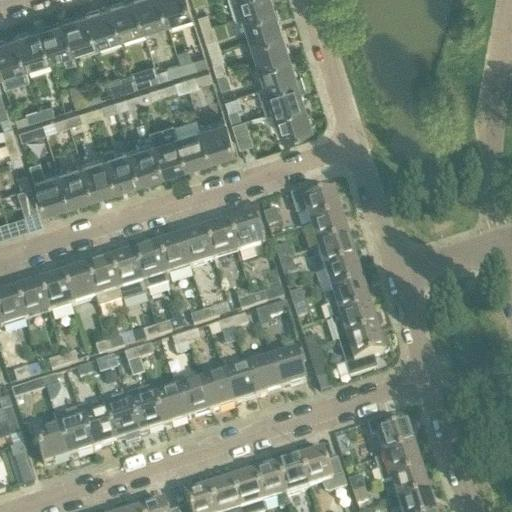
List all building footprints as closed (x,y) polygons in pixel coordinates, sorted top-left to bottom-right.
[(119,38),(143,30),(133,0),(110,8),(119,38)] [(143,30),(166,23),(159,0),(134,0),(133,0),(143,30)] [(159,0),(166,23),(189,15),(184,0),(159,0)] [(270,0),(228,0),(235,20),(243,18),(273,9),(270,0)] [(96,45),(119,38),(110,8),(85,15),(95,45),(96,45)] [(251,42),(280,32),(273,9),(243,18),(251,42)] [(201,31),(211,28),(207,14),(197,17),(201,31)] [(85,15),(62,23),(71,53),(72,52),(86,48),(87,53),(97,50),(96,45),(95,45),(85,15)] [(62,23),(39,30),(48,60),(62,55),(65,66),(75,63),(72,52),(71,53),(62,23)] [(205,43),(215,40),(211,28),(201,31),(205,43)] [(24,67),(48,60),(39,30),(14,38),(23,68),(24,67)] [(258,66),(288,57),(280,32),(251,42),(258,66)] [(14,38),(0,42),(0,72),(1,75),(4,87),(28,80),(24,67),(23,68),(14,38)] [(183,75),(206,67),(203,57),(179,65),(183,75)] [(265,89),(295,80),(295,78),(288,57),(258,66),(265,88),(265,89)] [(217,79),(227,76),(222,61),(212,64),(217,79)] [(170,79),(183,75),(179,65),(166,69),(170,79)] [(199,86),(212,82),(209,72),(184,80),(188,92),(199,88),(199,86)] [(135,90),(149,85),(146,76),(132,80),(135,90)] [(220,91),(230,88),(227,76),(217,79),(220,91)] [(265,88),(257,90),(265,114),(273,112),(273,113),(303,104),(299,92),(305,90),(300,76),(295,78),(295,80),(265,89),(265,88)] [(122,94),(135,90),(132,80),(119,84),(122,94)] [(177,95),(188,92),(184,80),(161,87),(164,97),(177,93),(177,95)] [(151,101),(164,97),(161,87),(137,95),(141,105),(151,102),(151,101)] [(88,105),(101,100),(98,91),(84,95),(88,105)] [(75,109),(88,105),(84,95),(72,99),(75,109)] [(130,109),(141,105),(137,95),(113,103),(116,113),(130,108),(130,109)] [(104,116),(116,113),(113,103),(89,110),(93,121),(104,117),(104,116)] [(280,137),(310,128),(303,104),(273,113),(280,137)] [(40,120),(54,116),(51,106),(37,110),(40,120)] [(242,123),(241,121),(237,109),(227,112),(232,126),(242,123)] [(28,124),(40,120),(37,110),(25,114),(28,124)] [(83,124),(93,121),(89,110),(66,118),(69,127),(82,123),(83,124)] [(56,131),(69,127),(66,118),(53,122),(56,131)] [(242,123),(232,126),(239,149),(253,145),(245,120),(241,121),(242,123)] [(200,130),(209,160),(232,153),(223,123),(200,130)] [(172,124),(149,132),(153,145),(163,175),(186,168),(176,137),(172,124)] [(22,142),(46,135),(43,125),(19,133),(22,142)] [(6,146),(16,142),(11,128),(1,131),(6,146)] [(186,168),(209,160),(200,130),(176,137),(186,168)] [(10,158),(19,154),(16,142),(6,146),(10,158)] [(138,183),(163,175),(153,145),(128,152),(138,183)] [(128,152),(116,156),(114,149),(103,153),(105,160),(115,190),(138,183),(128,152)] [(115,190),(105,160),(82,167),(91,197),(115,190)] [(57,175),(45,179),(39,162),(29,165),(34,183),(43,213),(67,205),(57,175)] [(67,205),(91,197),(82,167),(57,175),(67,205)] [(31,189),(30,188),(26,175),(16,178),(21,191),(21,193),(31,189)] [(21,191),(17,192),(24,215),(38,211),(31,189),(21,193),(21,191)] [(318,189),(290,198),(296,217),(306,214),(310,227),(340,217),(340,214),(338,207),(335,202),(333,194),(321,198),(318,189)] [(267,227),(279,223),(275,211),(263,215),(267,227)] [(251,217),(227,225),(237,256),(261,248),(251,217)] [(340,217),(310,227),(317,250),(347,241),(347,237),(345,229),(343,226),(340,217)] [(0,239),(14,235),(9,221),(0,223),(0,239)] [(227,225),(203,232),(213,263),(237,256),(227,225)] [(203,232),(179,240),(189,271),(213,263),(203,232)] [(179,240),(156,247),(165,278),(166,278),(189,271),(179,240)] [(347,241),(317,250),(324,273),(355,263),(358,262),(359,259),(356,249),(354,248),(353,248),(350,249),(348,242),(347,241)] [(279,263),(291,259),(287,246),(274,249),(279,263)] [(156,247),(132,255),(144,293),(168,285),(166,278),(165,278),(156,247)] [(132,255),(108,262),(121,303),(122,303),(122,304),(146,297),(144,293),(132,255)] [(282,274),(294,270),(291,259),(279,263),(282,274)] [(108,262),(85,270),(95,301),(98,311),(121,303),(108,262)] [(355,263),(324,273),(328,285),(332,296),(362,286),(362,283),(360,275),(358,273),(356,266),(355,263)] [(85,270),(60,277),(70,309),(95,301),(85,270)] [(60,277),(37,285),(47,316),(70,309),(60,277)] [(37,285),(13,292),(23,324),(47,316),(37,285)] [(332,296),(323,298),(325,305),(328,307),(332,320),(330,321),(330,322),(370,310),(369,308),(369,305),(367,297),(365,295),(362,286),(332,296)] [(250,308),(284,297),(281,288),(263,293),(263,294),(247,299),(250,308)] [(293,309),(306,305),(301,291),(289,295),(293,309)] [(13,292),(0,296),(0,330),(23,324),(13,292)] [(241,312),(250,308),(247,299),(237,302),(241,312)] [(269,319),(289,313),(286,303),(266,309),(269,319)] [(297,319),(309,316),(306,305),(293,309),(297,319)] [(216,309),(203,313),(206,323),(219,319),(216,309)] [(370,310),(330,322),(337,344),(338,345),(346,343),(377,333),(376,332),(380,331),(380,330),(382,326),(379,319),(376,317),(375,317),(372,318),(370,311),(370,310)] [(203,313),(190,318),(193,327),(206,323),(203,313)] [(244,316),(231,320),(234,330),(247,326),(244,316)] [(231,320),(218,325),(221,334),(234,330),(231,320)] [(159,338),(172,334),(169,324),(168,324),(158,328),(156,329),(159,338)] [(159,338),(156,329),(143,333),(146,342),(159,338)] [(197,331),(184,335),(187,345),(200,341),(197,331)] [(346,343),(338,345),(349,380),(377,371),(373,359),(384,355),(386,355),(389,349),(387,342),(383,340),(382,339),(379,340),(377,333),(346,343)] [(184,335),(171,340),(174,348),(173,349),(176,357),(190,353),(187,345),(184,335)] [(308,355),(320,351),(315,338),(304,341),(308,355)] [(124,349),(121,340),(118,341),(108,344),(112,353),(124,349)] [(112,353),(108,344),(105,345),(95,348),(98,358),(112,353)] [(150,346),(137,351),(140,360),(153,356),(150,346)] [(137,351),(124,355),(126,364),(140,360),(137,351)] [(294,353),(270,361),(280,392),(304,384),(303,380),(298,366),(305,364),(301,351),(294,353)] [(316,380),(327,376),(320,351),(308,355),(316,380)] [(74,354),(61,359),(64,369),(78,365),(74,354)] [(61,359),(48,363),(51,373),(64,369),(61,359)] [(117,371),(113,359),(95,364),(99,376),(117,371)] [(267,362),(246,368),(256,399),(280,392),(270,361),(267,362)] [(89,366),(76,370),(79,380),(92,375),(89,366)] [(243,369),(222,376),(232,407),(256,399),(246,368),(243,369)] [(16,384),(30,380),(26,370),(13,374),(16,384)] [(42,392),(58,386),(56,376),(38,382),(42,392)] [(220,377),(199,383),(209,415),(232,407),(222,376),(220,377)] [(182,380),(173,383),(175,391),(185,422),(209,415),(199,383),(196,385),(185,388),(182,380)] [(14,401),(42,392),(38,382),(11,391),(14,401)] [(149,390),(125,398),(128,406),(138,437),(161,430),(152,399),(149,390)] [(172,392),(152,399),(161,430),(185,422),(175,391),(172,392)] [(125,397),(101,405),(103,409),(114,445),(124,442),(125,447),(139,442),(138,437),(128,406),(125,398),(125,397)] [(86,408),(77,411),(91,452),(114,445),(103,409),(100,410),(89,413),(86,408)] [(6,428),(15,425),(10,410),(1,413),(6,428)] [(74,412),(53,418),(67,460),(91,452),(77,411),(74,412)] [(40,424),(27,428),(31,439),(34,438),(43,467),(67,460),(53,418),(53,419),(56,429),(54,430),(44,433),(40,424)] [(392,419),(366,428),(370,440),(372,439),(374,438),(396,431),(392,419)] [(10,439),(19,436),(15,425),(6,428),(10,439)] [(382,461),(413,451),(413,450),(413,447),(411,440),(408,437),(405,428),(396,431),(374,438),(381,460),(382,461)] [(12,460),(25,456),(22,446),(9,450),(12,460)] [(389,484),(420,474),(420,473),(420,470),(418,463),(416,460),(413,451),(382,461),(381,460),(374,462),(381,485),(389,483),(389,484)] [(346,491),(337,462),(325,466),(321,455),(308,458),(308,457),(301,460),(301,461),(297,462),(307,493),(323,488),(324,494),(330,496),(346,491)] [(284,501),(287,500),(307,493),(297,462),(289,465),(285,465),(278,467),(275,469),(274,469),(284,501)] [(289,507),(287,500),(284,501),(274,469),(263,473),(262,472),(255,474),(256,475),(251,477),(261,508),(277,503),(279,511),(289,507)] [(397,508),(428,497),(427,493),(425,486),(424,486),(420,474),(389,484),(397,508)] [(262,511),(261,508),(251,477),(240,480),(233,482),(233,483),(228,484),(237,511),(262,511)] [(353,496),(365,492),(361,479),(349,483),(353,496)] [(237,511),(228,484),(217,488),(217,487),(210,489),(210,490),(206,491),(212,511),(237,511)] [(212,511),(206,491),(198,494),(194,494),(186,496),(184,498),(183,499),(186,508),(175,511),(174,511),(212,511)] [(357,508),(369,504),(365,492),(353,496),(357,508)] [(433,511),(432,509),(431,509),(428,497),(397,508),(397,511),(433,511)]
